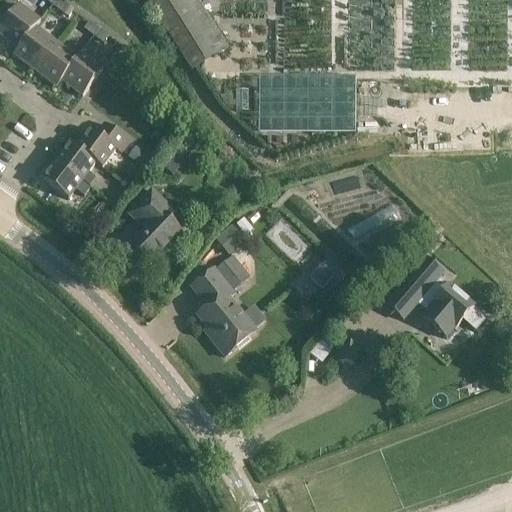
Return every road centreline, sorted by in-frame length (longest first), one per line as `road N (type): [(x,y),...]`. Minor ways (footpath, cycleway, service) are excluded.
road 1 (residential): [(250,511),(209,437),(136,349),(0,220)]
road 2 (residential): [(0,196),(47,131),(44,113),(0,82)]
